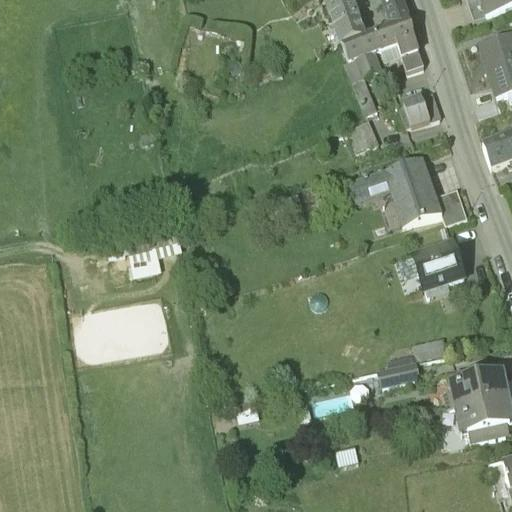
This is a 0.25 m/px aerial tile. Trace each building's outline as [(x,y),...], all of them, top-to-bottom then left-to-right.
[(322,0),(341,51),(363,42),(347,0),(322,0)] [(379,0),(391,32),(408,26),(398,0),(379,0)] [(462,0),(472,28),(486,23),(478,0),(462,0)] [(511,0),(478,0),(486,23),(511,14),(511,0)] [(373,38),(380,58),(397,52),(401,63),(407,79),(423,73),(418,57),(415,46),(408,26),(391,32),(373,38)] [(373,61),(380,58),(373,38),(363,42),(341,51),(347,68),(344,70),(365,124),(377,118),(364,86),(379,80),(373,61)] [(511,40),(479,50),(496,104),(511,98),(511,40)] [(397,52),(380,58),(384,69),(401,63),(397,52)] [(431,97),(402,108),(411,133),(440,123),(431,97)] [(367,128),(347,137),(356,161),(378,152),(367,128)] [(511,139),(482,151),(490,174),(511,164),(511,139)] [(404,236),(439,224),(432,204),(420,168),(343,194),(349,211),(391,197),(404,236)] [(452,197),(432,204),(439,224),(443,235),(463,228),(452,197)] [(283,208),(287,221),(298,217),(294,205),(283,208)] [(182,209),(170,213),(175,227),(187,222),(182,209)] [(180,265),(175,245),(126,257),(131,277),(180,265)] [(415,263),(427,302),(466,290),(454,251),(415,263)] [(413,350),(417,366),(447,358),(443,342),(413,350)] [(416,368),(379,376),(384,395),(420,386),(416,368)] [(455,419),(507,407),(504,393),(501,382),(488,385),(486,378),(454,385),(455,392),(449,393),(455,419)] [(511,429),(511,426),(507,407),(455,419),(461,445),(468,443),(470,454),(504,447),(502,437),(511,435),(511,429)] [(511,467),(502,470),(511,504),(511,467)]
